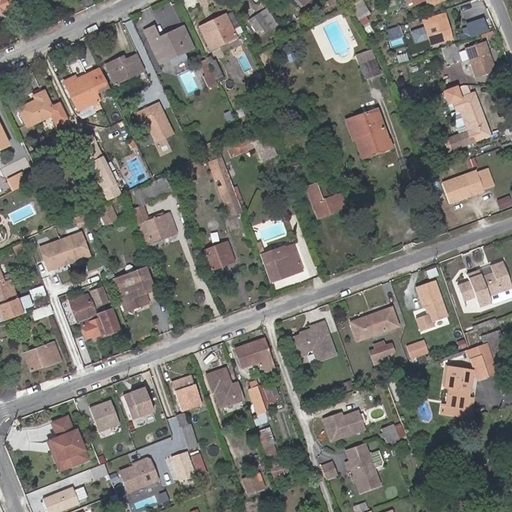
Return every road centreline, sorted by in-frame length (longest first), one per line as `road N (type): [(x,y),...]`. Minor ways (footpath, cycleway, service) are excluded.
road 1 (residential): [(0,412),(511,222)]
road 2 (unknown): [(264,314),(330,511)]
road 3 (residential): [(0,64),(136,0)]
